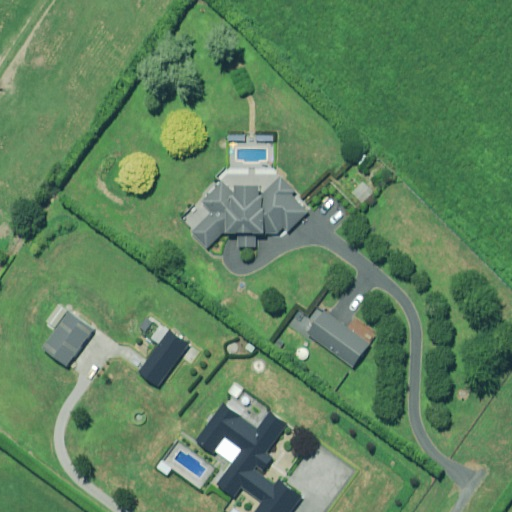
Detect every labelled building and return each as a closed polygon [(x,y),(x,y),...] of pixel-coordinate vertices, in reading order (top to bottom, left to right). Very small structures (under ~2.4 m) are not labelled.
[(269,234),(284,235),(287,229),(291,233),(312,214),(299,200),(302,197),(285,178),(230,178),(226,182),(205,202),(214,211),(194,232),(211,249),(230,229),(230,235),(269,236),(269,234)] [(373,346),(328,313),(312,336),(356,369),(373,346)] [(47,349),(73,368),(98,333),(72,314),(47,349)] [(192,345),(173,332),(143,374),(162,387),(192,345)] [(262,430),(227,405),(199,445),(215,456),(218,452),(236,465),(220,488),(234,498),(225,511),(226,511),(294,511),(305,497),(284,482),(313,442),(274,413),(262,430)]
